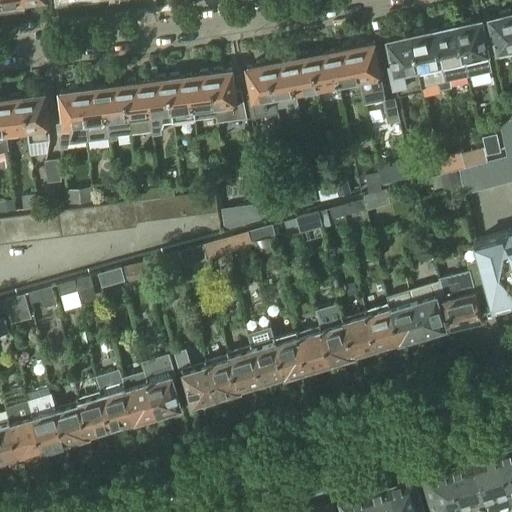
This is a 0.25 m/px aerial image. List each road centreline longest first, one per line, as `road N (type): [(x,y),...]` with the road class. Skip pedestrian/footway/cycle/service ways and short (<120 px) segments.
road 1 (residential): [(83,511),(511,386)]
road 2 (residential): [(0,51),(340,0)]
